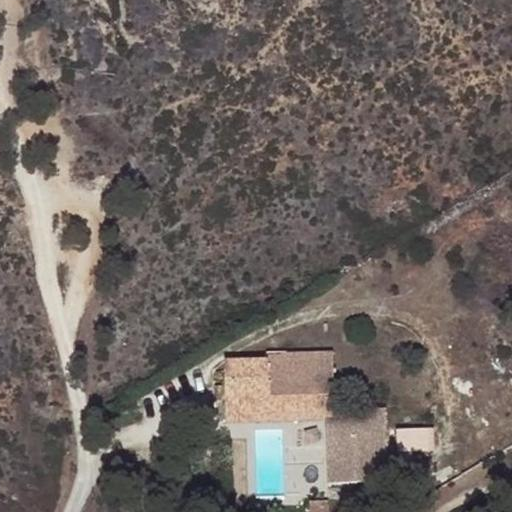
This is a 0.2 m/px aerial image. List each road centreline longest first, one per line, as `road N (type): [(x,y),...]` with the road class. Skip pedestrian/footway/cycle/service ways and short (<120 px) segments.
road 1 (residential): [(72,511),(84,480),(86,434),(38,207),(0,121)]
road 2 (track): [(63,327),(91,250),(90,224),(66,198),(38,207)]
road 3 (track): [(1,0),(2,126)]
